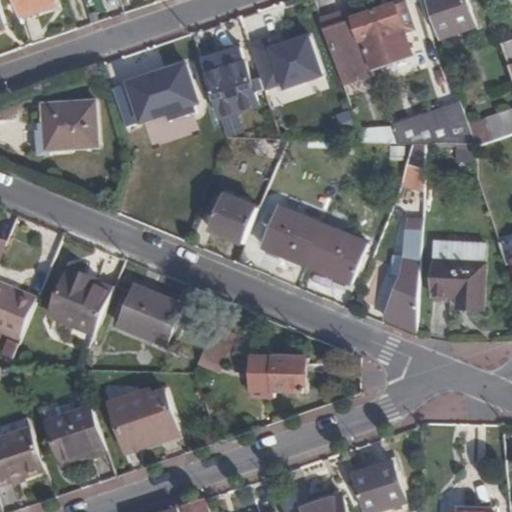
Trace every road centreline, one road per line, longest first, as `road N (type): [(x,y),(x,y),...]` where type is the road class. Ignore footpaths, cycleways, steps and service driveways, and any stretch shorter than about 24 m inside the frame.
road 1 (residential): [(0,183),(431,363)]
road 2 (residential): [(95,511),(388,410),(431,363)]
road 3 (residential): [(228,0),(0,80)]
